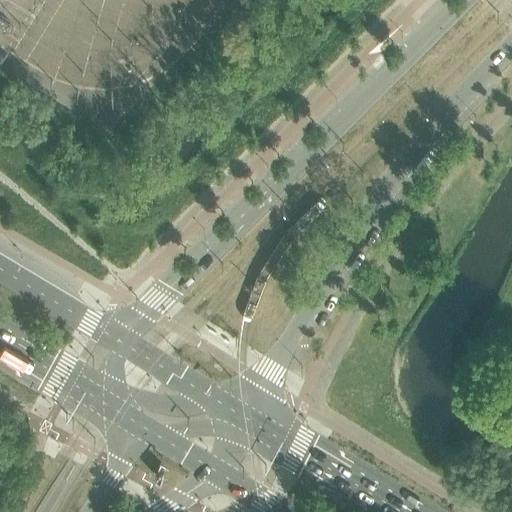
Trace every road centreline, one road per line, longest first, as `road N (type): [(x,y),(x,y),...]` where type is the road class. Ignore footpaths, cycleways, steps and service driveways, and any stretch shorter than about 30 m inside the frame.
road 1 (secondary): [(464,0),(120,342)]
road 2 (secondary): [(263,383),(360,232),(511,46)]
road 3 (primary): [(400,511),(243,419)]
road 4 (primary): [(120,342),(0,268)]
